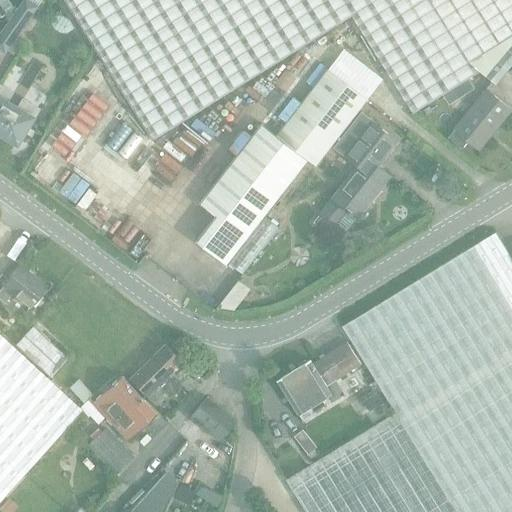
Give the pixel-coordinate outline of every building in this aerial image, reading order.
[(7,0),(0,0),(0,17),(1,19),(15,9),(7,0)] [(25,0),(0,35),(0,49),(5,53),(38,7),(27,0),(25,0)] [(511,0),(66,0),(153,139),(353,14),(414,114),(482,71),(498,84),(511,66),(511,0)] [(324,158),(365,105),(368,101),(329,71),(278,138),(311,162),(317,168),(324,158)] [(1,135),(18,145),(40,109),(23,99),(18,108),(8,102),(13,93),(0,85),(0,132),(2,134),(1,135)] [(455,131),(449,139),(462,149),(468,142),(479,151),(511,111),(488,91),(455,131)] [(329,206),(321,216),(337,229),(345,218),(351,211),(359,218),(390,178),(391,177),(378,167),(386,157),(398,141),(383,130),(362,113),(335,147),(344,155),(360,167),(329,206)] [(278,138),(262,124),(200,204),(216,217),(197,242),(228,267),(231,264),(267,218),(311,162),(278,138)] [(188,126),(167,148),(184,164),(205,142),(188,126)] [(233,147),(240,152),(253,135),(246,129),(233,147)] [(267,218),(231,264),(243,274),(279,228),(267,218)] [(511,511),(511,260),(511,259),(495,234),(343,326),(350,339),(396,412),(369,429),(287,480),(305,511),(511,511)] [(30,309),(49,286),(22,264),(0,291),(0,297),(5,302),(12,294),(30,309)] [(233,311),(252,288),(240,279),(222,302),(233,311)] [(68,359),(33,326),(15,346),(50,378),(68,359)] [(83,411),(0,334),(0,500),(30,468),(83,411)] [(347,343),(314,364),(328,386),(336,381),(361,365),(347,343)] [(170,397),(181,387),(169,374),(182,362),(166,345),(130,379),(147,397),(159,385),(170,397)] [(343,393),(336,381),(328,386),(314,364),(312,361),(308,364),(305,362),(300,366),(298,369),(278,382),(298,415),(312,406),(315,411),(324,405),(321,401),(327,398),(331,404),(341,398),(343,393)] [(128,439),(155,414),(121,377),(94,402),(128,439)] [(78,380),(69,388),(84,404),(90,398),(93,396),(78,380)] [(374,390),(361,399),(368,409),(381,401),(374,390)] [(219,441),(234,422),(206,400),(191,419),(219,441)] [(295,437),(309,455),(317,448),(303,430),(295,437)] [(116,476),(135,459),(110,431),(91,448),(116,476)] [(165,474),(131,511),(163,511),(165,509),(178,480),(165,474)] [(192,494),(216,507),(223,495),(199,482),(192,494)]
